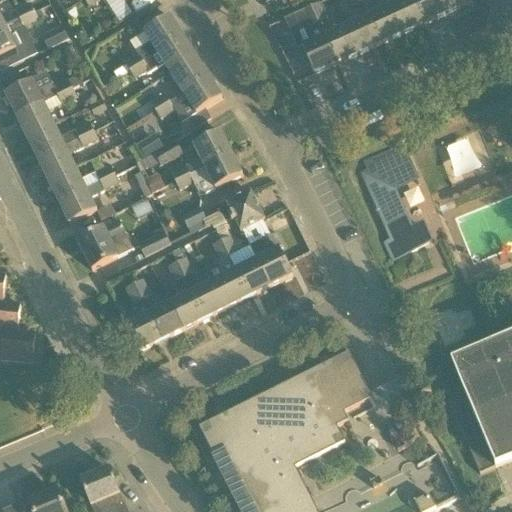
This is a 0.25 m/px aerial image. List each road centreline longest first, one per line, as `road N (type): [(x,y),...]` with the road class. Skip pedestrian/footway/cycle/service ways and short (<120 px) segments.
road 1 (residential): [(125,419),(354,301),(278,147)]
road 2 (residential): [(125,419),(0,170)]
road 3 (residential): [(278,147),(511,40)]
road 4 (residential): [(278,147),(186,0)]
road 5 (residential): [(0,469),(125,419)]
